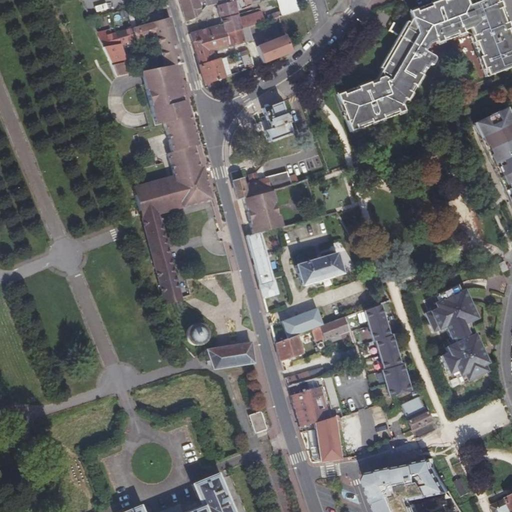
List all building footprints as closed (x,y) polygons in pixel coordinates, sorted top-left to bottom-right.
[(177,0),(184,20),(195,17),(193,8),(199,7),(198,1),(202,0),(203,0),(205,0),(206,4),(217,8),(221,23),(188,33),(190,42),(248,25),(259,22),(256,12),(232,18),(227,0),(228,0),(231,0),(234,6),(251,2),(250,0),(177,0)] [(297,12),(293,0),(272,0),(276,12),(271,14),(272,19),(276,18),(297,12)] [(369,88),(361,91),(379,127),(384,125),(384,122),(398,117),(399,119),(405,117),(403,110),(406,105),(408,106),(412,98),(409,97),(412,90),(415,91),(420,79),(418,77),(421,71),(423,72),(426,67),(429,68),(431,62),(430,59),(429,57),(420,53),(423,46),(430,43),(456,33),(458,32),(467,37),(482,77),(498,71),(498,68),(502,67),(503,69),(511,65),(511,42),(496,0),(477,0),(474,1),(472,0),(471,0),(468,1),(468,4),(466,5),(465,4),(463,0),(443,0),(440,1),(439,0),(435,0),(428,3),(428,6),(414,11),(412,9),(406,11),(409,18),(407,22),(385,71),(384,74),(386,79),(383,79),(381,81),(380,83),(380,87),(370,90),(369,88)] [(164,8),(162,1),(154,3),(155,10),(164,8)] [(65,24),(59,9),(55,11),(61,25),(65,24)] [(167,17),(95,37),(102,50),(108,65),(119,62),(119,59),(121,59),(117,45),(135,40),(143,38),(150,37),(154,48),(158,47),(163,66),(173,64),(181,62),(178,53),(177,51),(167,17)] [(249,29),(248,25),(190,42),(197,65),(197,67),(202,84),(223,78),(217,59),(215,60),(212,49),(227,44),(227,46),(249,40),(246,30),(249,29)] [(257,55),(260,64),(288,53),(285,45),(257,55)] [(139,71),(153,68),(156,67),(155,62),(131,68),(132,73),(139,71)] [(122,64),(110,67),(114,77),(125,74),(122,64)] [(163,66),(156,67),(153,68),(139,71),(154,125),(162,123),(170,153),(166,154),(173,177),(201,170),(199,165),(196,166),(190,144),(194,142),(183,99),(180,100),(179,93),(181,93),(173,64),(163,66)] [(379,127),(361,91),(358,92),(358,95),(344,101),(343,98),(338,100),(337,100),(343,116),(346,116),(347,120),(345,121),(351,138),(357,135),(357,133),(371,127),(373,129),(379,127)] [(283,112),(280,103),(269,106),(268,105),(260,108),(265,121),(263,122),(266,130),(263,131),(267,142),(291,134),(287,124),(289,122),(285,112),(283,112)] [(485,118),(472,124),(476,138),(486,151),(489,163),(495,169),(496,178),(503,186),(508,205),(511,209),(511,125),(511,123),(509,124),(508,116),(502,109),(489,115),(488,119),(485,118)] [(212,195),(215,194),(207,169),(201,170),(173,177),(161,180),(132,187),(139,213),(164,207),(212,195)] [(246,174),(248,183),(256,181),(254,173),(246,174)] [(287,177),(265,183),(267,190),(276,188),(283,186),(296,182),(294,174),(287,176),(287,177)] [(230,183),(235,199),(256,193),(267,190),(265,183),(265,184),(264,179),(256,181),(248,183),(242,185),(241,180),(230,183)] [(256,193),(235,199),(241,218),(261,213),(260,208),(265,207),(265,205),(269,205),(268,201),(271,201),(269,194),(257,197),(256,193)] [(156,209),(139,213),(141,222),(158,218),(156,210),(156,209)] [(278,219),(275,209),(266,212),(268,222),(278,219)] [(261,213),(241,218),(245,236),(258,233),(262,231),(260,225),(268,222),(266,212),(261,213)] [(158,218),(141,222),(163,301),(179,297),(170,264),(158,218)] [(271,281),(258,233),(245,236),(244,236),(258,284),(258,285),(261,298),(276,294),(272,281),(271,281)] [(340,273),(333,254),(294,266),(300,286),(310,283),(311,284),(312,284),(313,288),(329,283),(328,279),(329,278),(330,276),(340,273)] [(502,262),(497,265),(501,273),(506,271),(502,262)] [(453,288),(434,297),(437,303),(431,306),(433,311),(422,316),(429,335),(440,329),(449,347),(441,350),(445,355),(437,359),(446,376),(452,373),(454,378),(459,377),(462,383),(482,374),(479,367),(483,366),(464,325),(472,321),(460,293),(456,295),(453,288)] [(337,297),(283,317),(291,337),(295,335),(311,329),(344,316),(337,297)] [(386,337),(377,305),(362,311),(370,341),(372,341),(380,370),(378,371),(387,397),(408,392),(399,365),(397,366),(389,336),(386,337)] [(344,316),(311,329),(316,341),(323,340),(325,341),(348,332),(344,316)] [(189,327),(187,329),(186,331),(185,333),(185,335),(185,337),(185,340),(186,342),(188,343),(190,345),(192,346),(194,346),(196,347),(198,346),(200,345),(202,344),(204,342),(205,341),(206,338),(206,336),(206,334),(206,332),(205,330),(203,328),(201,327),(199,326),(197,325),(195,325),(193,325),(190,326),(189,327)] [(301,353),(295,335),(274,343),(274,344),(279,361),(301,353)] [(253,364),(249,343),(209,349),(210,356),(206,356),(207,364),(212,364),(213,369),(253,364)] [(349,355),(347,347),(331,352),(333,359),(349,355)] [(307,372),(284,379),(286,386),(309,380),(307,372)] [(294,415),(298,427),(323,419),(318,386),(289,394),(294,415)] [(429,421),(423,410),(416,397),(398,406),(405,420),(404,420),(410,431),(414,438),(433,429),(429,422),(429,421)] [(266,428),(260,410),(248,414),(254,432),(266,428)] [(332,428),(332,431),(338,430),(336,415),(330,417),(332,428)] [(330,417),(305,424),(308,449),(309,457),(312,460),(317,459),(317,462),(337,459),(332,431),(332,428),(330,417)] [(244,511),(227,469),(191,483),(201,506),(185,511),(144,511),(141,504),(121,511),(244,511)] [(468,493),(461,479),(453,483),(460,497),(468,493)] [(511,511),(511,496),(492,507),(494,511),(511,511)]
